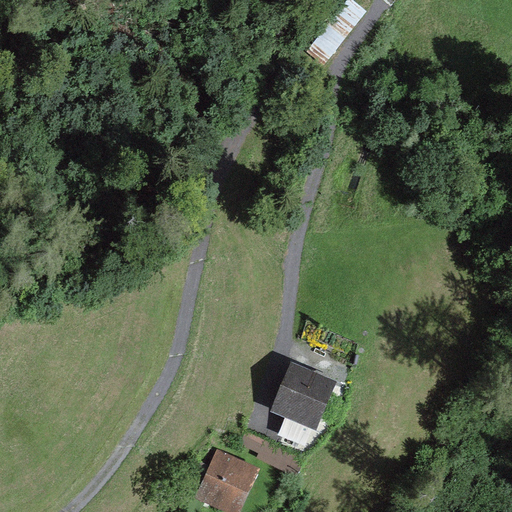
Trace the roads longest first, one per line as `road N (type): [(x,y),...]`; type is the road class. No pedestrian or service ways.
road 1 (track): [(342,0),(280,65),(227,152),(169,367),(118,459),(65,511)]
road 2 (track): [(286,348),(297,252),(330,138),(342,56),(382,0)]
